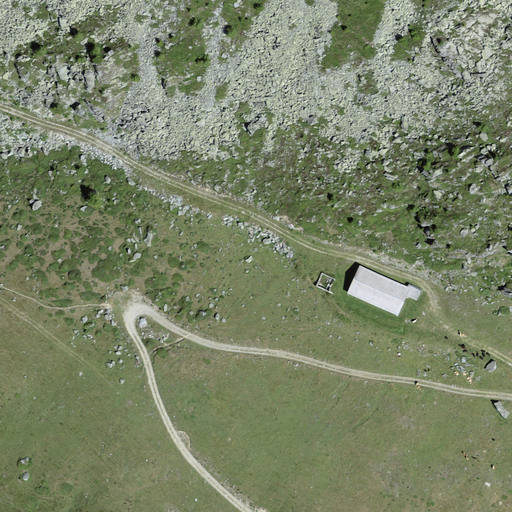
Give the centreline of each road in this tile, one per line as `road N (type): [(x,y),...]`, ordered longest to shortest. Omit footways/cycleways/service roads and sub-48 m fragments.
road 1 (track): [(511,365),(441,318),(422,285),(318,248),(86,137),(0,105)]
road 2 (track): [(129,313),(144,309),(220,346),(511,397)]
road 3 (track): [(248,511),(175,438),(129,313)]
road 4 (track): [(175,438),(0,299)]
